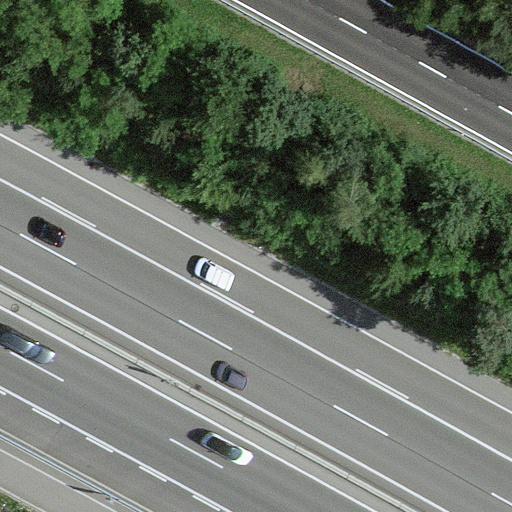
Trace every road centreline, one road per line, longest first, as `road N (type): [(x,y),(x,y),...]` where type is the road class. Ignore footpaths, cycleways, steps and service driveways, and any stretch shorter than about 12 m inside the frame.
road 1 (motorway): [(511,505),(0,229)]
road 2 (motorway): [(511,442),(250,305),(0,194)]
road 3 (motorway): [(0,355),(283,511)]
road 4 (primary): [(511,112),(307,0)]
